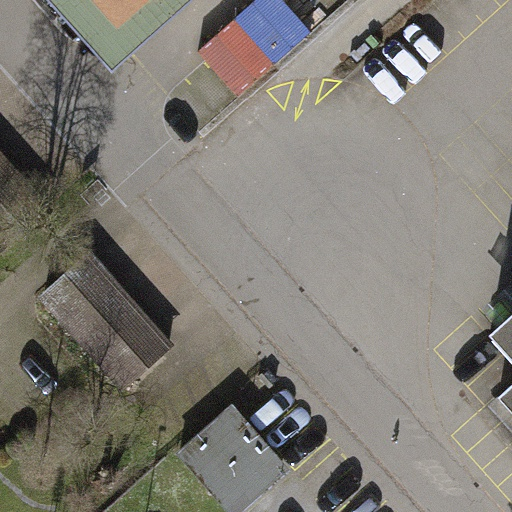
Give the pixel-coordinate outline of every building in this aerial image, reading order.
[(112,0),(143,34),(180,0),(112,0)] [(0,142),(0,215),(37,180),(0,142)] [(50,299),(131,388),(180,343),(99,254),(50,299)] [(511,341),(468,381),(511,429),(511,341)] [(184,447),(237,511),(245,511),(296,470),(239,402),(184,447)]
